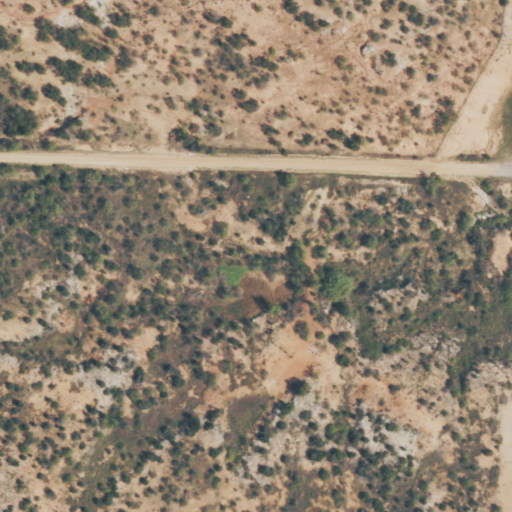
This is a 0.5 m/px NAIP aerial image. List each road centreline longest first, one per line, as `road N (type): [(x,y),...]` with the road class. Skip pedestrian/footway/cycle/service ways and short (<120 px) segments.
road 1 (residential): [(511,165),(0,151)]
road 2 (residential): [(0,49),(75,87),(141,155)]
